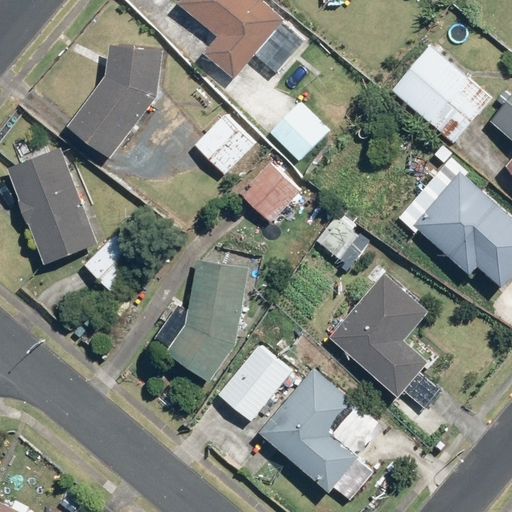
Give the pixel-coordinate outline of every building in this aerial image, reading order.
[(248,63),(280,21),(252,0),(191,0),(182,11),(248,63)] [(155,98),(162,53),(113,45),(108,78),(71,128),(111,157),(155,98)] [(431,50),(396,89),(454,140),(488,101),(431,50)] [(186,97),(167,95),(165,126),(183,127),(186,97)] [(511,100),(493,123),(511,138),(511,100)] [(301,108),(276,136),(299,157),(325,129),(301,108)] [(252,148),(223,120),(196,148),(225,176),(252,148)] [(61,148),(10,168),(47,264),(99,245),(61,148)] [(272,219),(298,190),(270,165),(244,193),(272,219)] [(511,267),(511,222),(461,176),(424,217),(497,284),(511,267)] [(336,219),(320,239),(347,261),(364,241),(336,219)] [(144,266),(118,241),(90,271),(116,295),(144,266)] [(199,263),(188,327),(170,353),(210,380),(234,345),(246,271),(199,263)] [(376,373),(400,392),(426,360),(402,341),(426,312),(385,278),(334,339),(376,374),(376,373)] [(224,396),(251,418),(286,374),(259,353),(224,396)] [(357,408),(314,372),(264,433),(283,449),(326,486),(354,454),(333,437),(357,408)]
